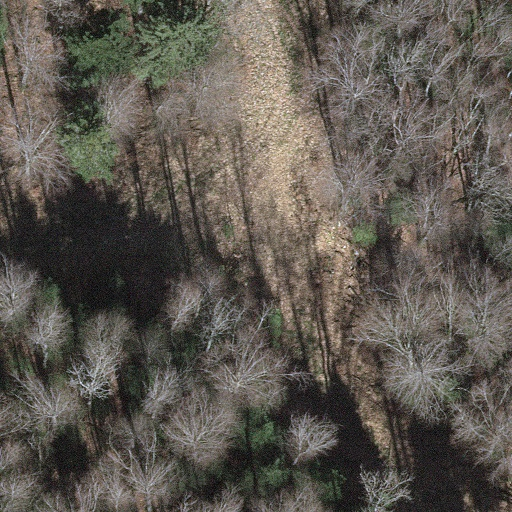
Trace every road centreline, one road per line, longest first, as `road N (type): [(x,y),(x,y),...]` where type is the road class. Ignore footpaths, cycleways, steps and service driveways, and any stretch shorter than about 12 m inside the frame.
road 1 (track): [(0,263),(265,177),(306,101),(297,0)]
road 2 (track): [(265,177),(329,393),(373,450),(471,511)]
